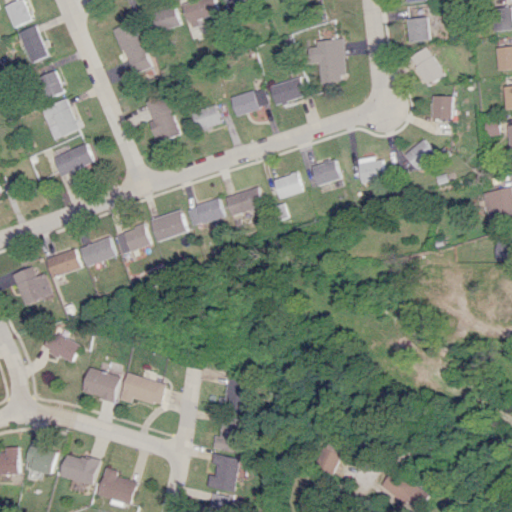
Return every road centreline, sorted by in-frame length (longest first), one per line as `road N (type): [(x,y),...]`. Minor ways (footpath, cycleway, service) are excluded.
road 1 (residential): [(0,238),(345,119),(372,101)]
road 2 (residential): [(148,186),(68,0)]
road 3 (residential): [(178,453),(59,417),(0,417)]
road 4 (residential): [(166,511),(200,357)]
